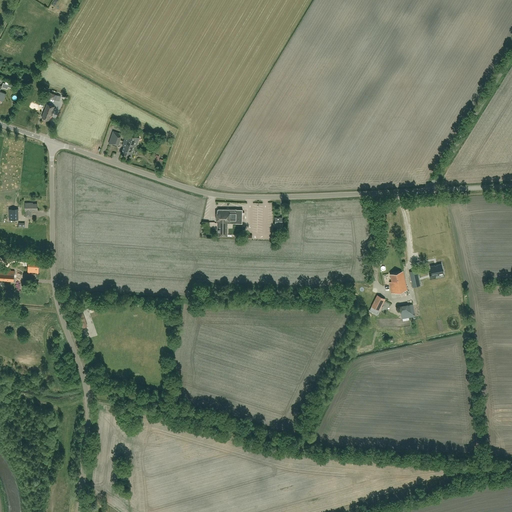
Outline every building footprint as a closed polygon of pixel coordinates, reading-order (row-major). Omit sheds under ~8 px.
[(59,101),(61,96),(56,94),(57,91),(52,90),(51,92),(46,90),(44,96),(59,101)] [(49,120),(55,106),(47,103),(42,117),(49,120)] [(113,131),(112,134),(109,143),(117,146),(121,134),(113,131)] [(134,146),(136,147),(139,137),(126,133),(123,141),(128,143),(127,145),(129,146),(130,144),(134,146)] [(131,155),(134,146),(130,144),(129,146),(127,145),(128,143),(123,141),(123,144),(124,144),(122,152),(131,155)] [(31,210),(37,210),(37,204),(31,204),(30,203),(25,203),(25,210),(26,210),(26,217),(31,216),(31,210)] [(9,209),(9,219),(18,219),(18,209),(9,209)] [(227,235),(227,225),(227,223),(227,209),(218,209),(218,210),(217,210),(217,213),(217,212),(216,212),(216,213),(216,219),(216,220),(217,220),(219,220),(219,222),(218,236),(227,236),(227,235)] [(242,209),(227,209),(227,223),(242,223),(242,209)] [(282,226),(282,217),(275,217),(275,223),(274,223),(274,226),(282,226)] [(28,257),(27,272),(29,273),(30,271),(37,272),(36,273),(38,273),(40,257),(28,257)] [(432,272),(429,272),(430,277),(436,276),(435,275),(439,274),(439,273),(443,272),(443,273),(442,269),(443,269),(442,268),(441,264),(437,265),(437,266),(435,266),(435,265),(431,266),(432,272)] [(0,282),(1,283),(1,285),(14,286),(15,271),(0,269),(0,282)] [(391,293),(407,290),(403,271),(390,274),(392,283),(389,284),(391,293)] [(414,271),(410,272),(413,287),(420,285),(418,272),(414,272),(414,271)] [(449,283),(418,288),(419,295),(450,290),(449,283)] [(453,302),(451,292),(442,294),(442,297),(437,298),(438,304),(453,302)] [(377,295),(373,304),(381,307),(384,302),(383,301),(380,300),(381,299),(380,299),(381,297),(377,295)] [(402,319),(415,316),(413,304),(400,306),(402,319)] [(87,325),(82,310),(77,312),(82,327),(87,325)]
